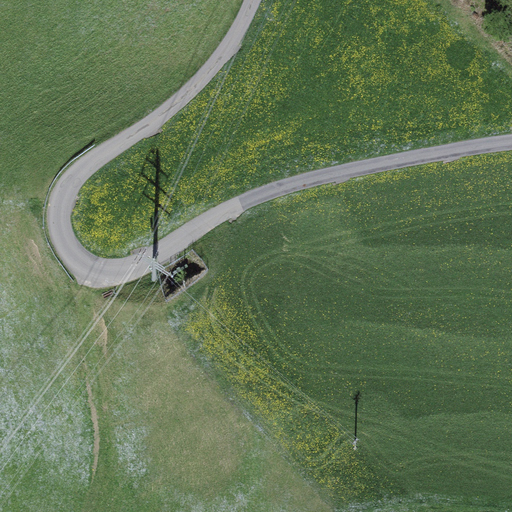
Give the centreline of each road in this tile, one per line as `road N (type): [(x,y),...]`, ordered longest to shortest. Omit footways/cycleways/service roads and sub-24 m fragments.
road 1 (residential): [(511,142),(280,187),(138,265),(104,274),(79,264),(58,223),(64,192),(195,85),(252,0)]
road 2 (track): [(91,270),(88,346),(100,469),(89,511)]
